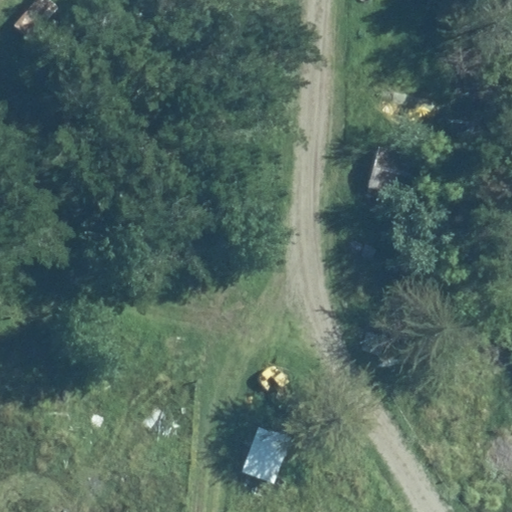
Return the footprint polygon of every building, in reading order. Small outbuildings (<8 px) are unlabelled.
[(372,141),(361,190),(428,205),(439,157),(372,141)] [(352,208),(341,240),(358,245),(356,255),(374,260),(377,251),(398,258),(409,226),(352,208)] [(337,261),(332,288),(343,290),(340,306),(366,311),(368,299),(397,305),(403,274),(337,261)] [(193,330),(168,329),(166,378),(191,379),(193,330)] [(257,424),(234,473),(266,488),(289,439),(257,424)]
